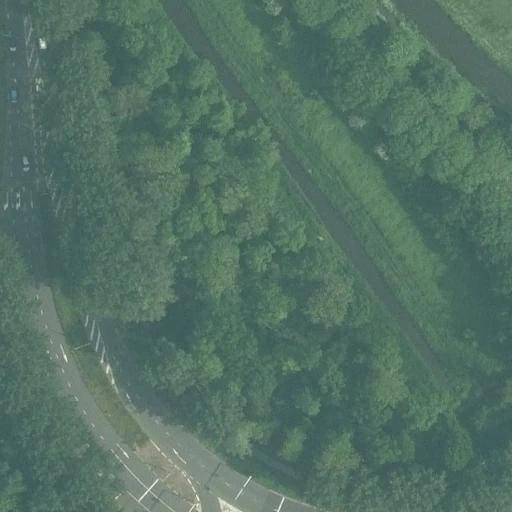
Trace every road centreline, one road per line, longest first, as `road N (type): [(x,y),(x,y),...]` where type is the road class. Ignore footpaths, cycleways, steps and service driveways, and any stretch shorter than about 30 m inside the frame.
road 1 (secondary): [(13,0),(27,248),(46,336),(90,422),(173,511)]
road 2 (secondary): [(231,490),(161,429),(125,372),(92,277),(33,0)]
road 3 (track): [(511,310),(302,0)]
